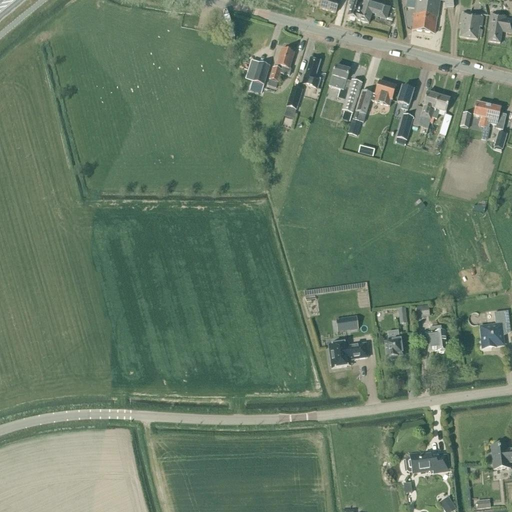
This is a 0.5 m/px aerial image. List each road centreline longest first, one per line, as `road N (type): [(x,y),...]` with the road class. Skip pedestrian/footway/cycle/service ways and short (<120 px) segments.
road 1 (tertiary): [(0,431),(76,416),(289,419),(511,390)]
road 2 (unclassified): [(511,79),(200,0)]
